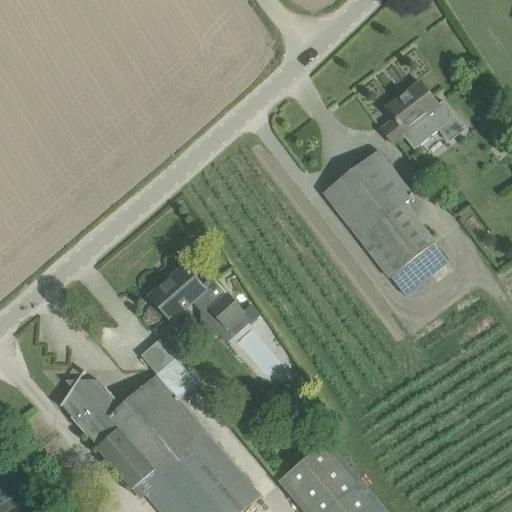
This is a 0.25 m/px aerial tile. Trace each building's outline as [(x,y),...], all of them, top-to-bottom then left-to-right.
[(397,120),(383,131),(395,147),(406,138),(414,149),(420,144),(426,153),(448,136),(440,125),(448,119),(440,108),(422,84),(388,109),(397,120)] [(433,247),(402,208),(415,198),(380,153),(326,195),(338,211),(392,279),(433,247)] [(173,323),(200,299),(229,333),(246,318),(212,279),(203,287),(186,268),(151,298),(173,323)] [(243,314),(246,318),(253,325),(262,317),(253,306),(243,314)] [(159,376),(180,400),(198,385),(176,361),(159,376)] [(179,401),(180,400),(159,376),(158,376),(159,377),(123,408),(101,382),(67,382),(74,391),(62,408),(63,409),(76,424),(87,438),(88,437),(98,448),(97,449),(133,491),(138,486),(160,511),(247,511),(264,498),(179,401)] [(278,485),(300,511),(382,511),(327,445),(278,485)]
